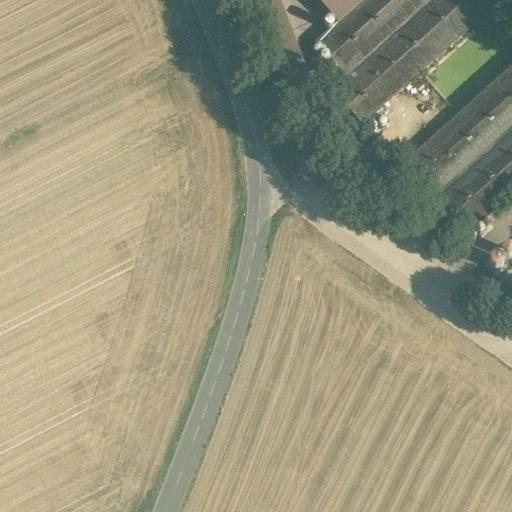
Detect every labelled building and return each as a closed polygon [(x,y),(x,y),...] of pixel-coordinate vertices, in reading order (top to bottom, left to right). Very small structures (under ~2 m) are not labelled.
[(313,0),(339,29),(370,0),(313,0)] [(370,0),(339,29),(317,49),(326,58),(340,74),(350,85),(443,0),(370,0)] [(443,0),(350,85),(335,98),(364,130),(506,0),(443,0)] [(340,74),(326,58),(319,64),(323,69),(317,75),(323,81),(329,75),(333,80),(340,74)] [(511,73),(401,173),(430,205),(511,131),(511,73)] [(511,141),(448,198),(449,199),(436,211),(463,242),(511,198),(511,141)] [(489,223),(464,244),(471,251),(495,230),(489,223)]
